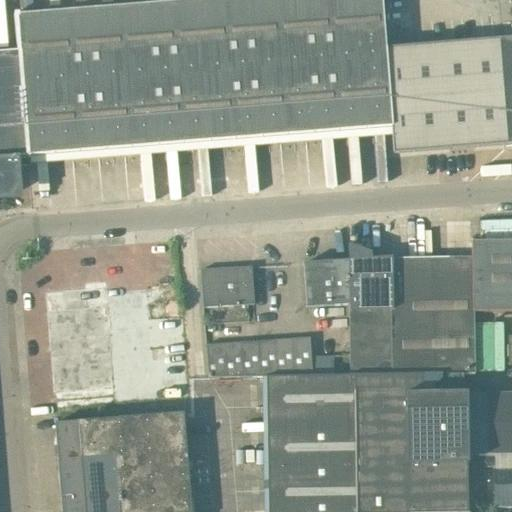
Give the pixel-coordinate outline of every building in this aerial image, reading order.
[(0,160),(19,159),(18,157),(170,145),(409,127),(411,153),(511,144),(511,38),(385,49),(381,0),(212,0),(18,15),(0,16),(0,160)] [(0,201),(10,201),(14,199),(18,196),(20,192),(21,188),(19,159),(0,160),(0,201)] [(511,241),(470,243),(470,259),(390,261),(391,376),(421,375),(473,375),(473,314),(511,313),(511,241)] [(348,307),(349,378),(391,376),(390,261),(390,259),(371,260),(371,253),(348,244),(349,262),(348,262),(347,263),(348,307)] [(306,310),(348,307),(347,263),(303,265),(306,310)] [(251,269),(200,272),(202,310),(253,307),(251,269)] [(144,281),(44,289),(53,408),(153,401),(144,281)] [(205,346),(208,379),(265,377),(311,377),(309,341),(205,346)] [(311,377),(265,377),(266,511),(468,511),(466,455),(511,453),(511,393),(421,396),(421,375),(391,376),(349,378),(311,377)] [(191,511),(183,414),(55,424),(61,511),(191,511)] [(468,467),(494,466),(494,455),(468,456),(468,467)] [(511,470),(495,471),(495,507),(511,507),(511,470)]
